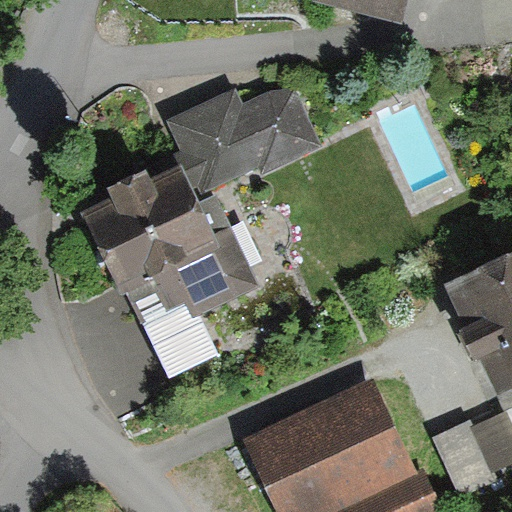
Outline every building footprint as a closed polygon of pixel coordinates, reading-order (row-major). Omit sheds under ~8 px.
[(318,0),(317,4),(397,24),(403,0),(318,0)] [(290,76),(192,121),(222,188),(320,143),(290,76)] [(192,177),(94,223),(166,376),(211,355),(195,321),(248,297),(192,177)] [(511,274),(456,301),(502,400),(511,395),(511,274)] [(365,396),(254,446),(283,511),(432,511),(418,479),(405,485),(365,396)] [(459,490),(511,472),(511,419),(510,412),(441,435),(459,490)]
